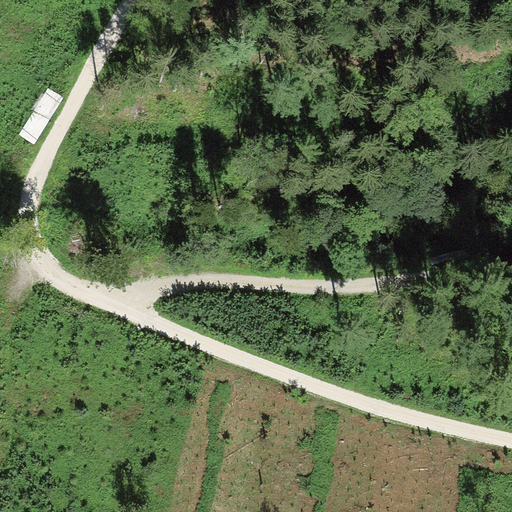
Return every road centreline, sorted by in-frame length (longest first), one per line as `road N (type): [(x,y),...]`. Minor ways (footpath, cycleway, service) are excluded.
road 1 (track): [(43,257),(65,281),(262,371),(511,442)]
road 2 (track): [(116,304),(211,281),(331,288),(511,263)]
road 3 (track): [(134,0),(40,165),(32,209),(43,257)]
